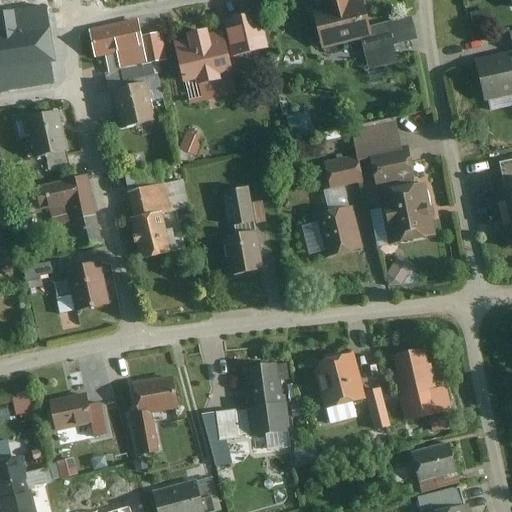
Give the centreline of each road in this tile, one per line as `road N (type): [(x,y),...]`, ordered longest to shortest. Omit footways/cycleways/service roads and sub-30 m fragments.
road 1 (residential): [(136,338),(475,306)]
road 2 (residential): [(426,0),(475,306)]
road 3 (residential): [(81,92),(136,338)]
road 4 (residential): [(475,306),(509,511)]
road 5 (residential): [(81,92),(67,27),(205,0)]
road 6 (residential): [(0,371),(136,338)]
